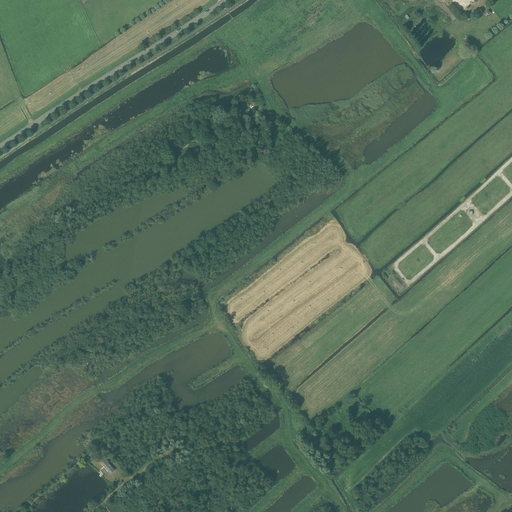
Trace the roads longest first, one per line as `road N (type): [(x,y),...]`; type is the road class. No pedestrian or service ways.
road 1 (track): [(342,511),(290,445),(283,407),(262,388),(212,302),(360,179)]
road 2 (tertiary): [(0,147),(226,0)]
road 3 (track): [(360,179),(445,108),(363,0)]
road 4 (track): [(511,498),(444,454),(378,511)]
